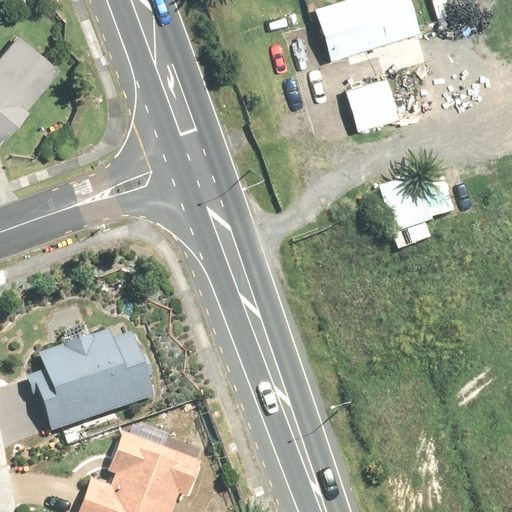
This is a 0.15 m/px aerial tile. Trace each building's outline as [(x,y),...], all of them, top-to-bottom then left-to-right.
[(405,0),(326,0),(305,7),(321,59),(359,48),(363,61),(392,52),(387,39),(415,30),(405,0)] [(0,139),(58,72),(12,33),(0,46),(0,139)] [(382,77),(339,91),(351,132),(395,118),(382,77)] [(411,173),(368,186),(383,235),(427,222),(411,173)] [(125,321),(18,354),(42,432),(149,398),(125,321)] [(83,475),(70,511),(162,511),(166,501),(180,505),(195,459),(114,432),(98,480),(83,475)]
